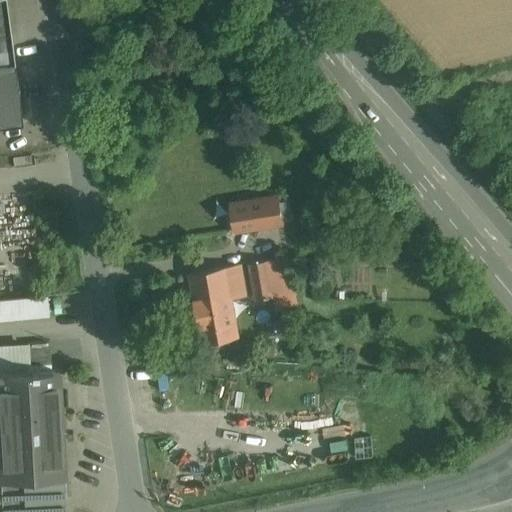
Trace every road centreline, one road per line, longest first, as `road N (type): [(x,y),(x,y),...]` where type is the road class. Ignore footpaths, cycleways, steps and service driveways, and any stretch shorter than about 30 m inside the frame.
road 1 (residential): [(58,0),(136,511)]
road 2 (primary): [(304,0),(511,248)]
road 3 (unknown): [(123,422),(373,401)]
road 4 (residential): [(364,511),(511,472)]
